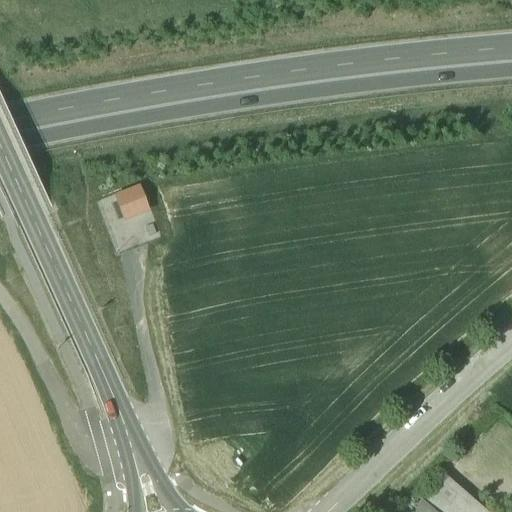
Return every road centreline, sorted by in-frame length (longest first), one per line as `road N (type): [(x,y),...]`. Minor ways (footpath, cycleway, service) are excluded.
road 1 (trunk): [(0,126),(260,79),(511,50)]
road 2 (tertiary): [(151,511),(134,455),(0,150)]
road 3 (track): [(0,301),(83,462),(134,455)]
